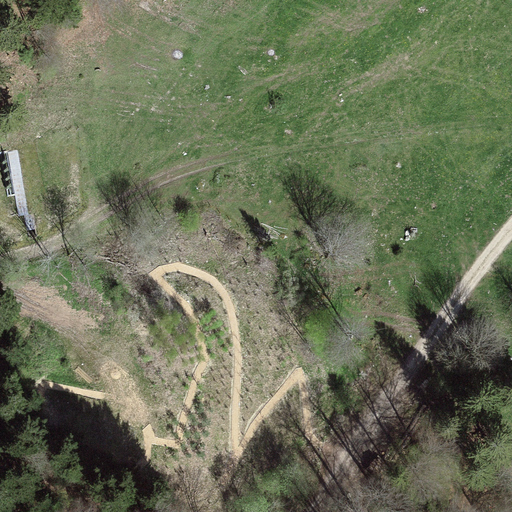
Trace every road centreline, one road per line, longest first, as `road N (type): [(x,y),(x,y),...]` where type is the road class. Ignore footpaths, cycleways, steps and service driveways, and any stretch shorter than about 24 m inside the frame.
road 1 (track): [(0,263),(143,185),(212,160),(511,122)]
road 2 (track): [(311,511),(511,227)]
